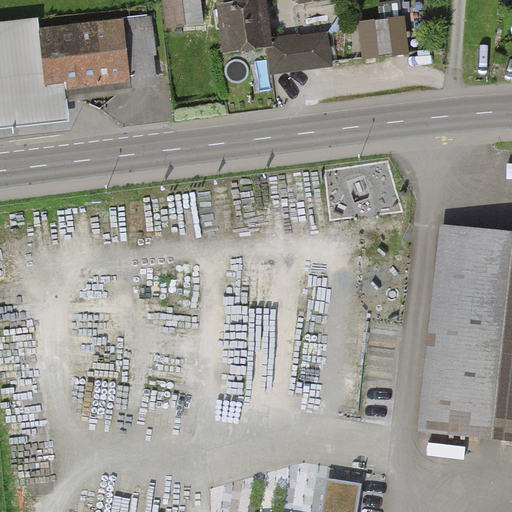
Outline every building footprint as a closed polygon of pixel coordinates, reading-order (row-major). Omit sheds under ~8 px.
[(204,0),(164,0),(165,27),(206,25),(204,0)] [(228,51),(270,45),(264,4),(251,5),(249,0),(242,0),(233,1),(234,8),(222,10),(228,51)] [(360,23),(364,58),(409,52),(405,18),(360,23)] [(0,23),(0,103),(66,95),(65,85),(128,78),(125,55),(153,52),(149,23),(41,36),(39,19),(0,23)] [(329,33),(284,39),(288,69),(333,63),(329,33)] [(0,129),(69,121),(66,95),(0,103),(0,129)] [(511,235),(465,230),(443,431),(511,438),(511,235)] [(138,468),(118,317),(9,331),(30,482),(138,468)] [(307,506),(323,508),(327,481),(311,479),(307,506)] [(358,511),(362,491),(329,486),(324,511),(358,511)]
